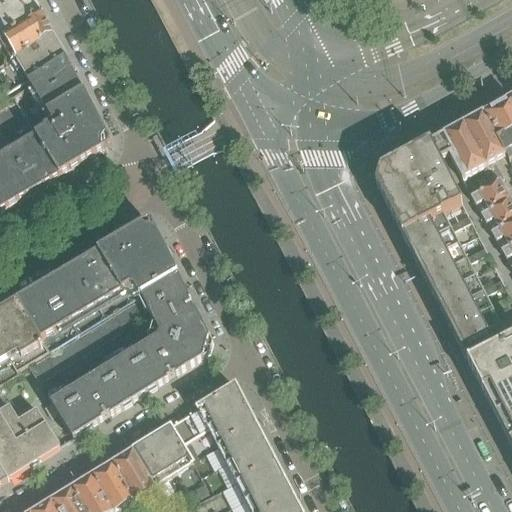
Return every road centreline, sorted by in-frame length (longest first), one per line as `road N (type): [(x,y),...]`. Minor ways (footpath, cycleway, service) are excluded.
road 1 (secondary): [(259,121),(463,511)]
road 2 (secondary): [(499,511),(330,190),(313,127)]
road 3 (residential): [(13,511),(251,366)]
road 4 (residential): [(148,174),(251,366)]
road 5 (tertiary): [(313,127),(387,118),(511,51)]
road 6 (residential): [(64,0),(148,174)]
road 7 (residential): [(0,289),(112,221),(148,174)]
road 8 (residential): [(148,174),(91,187),(0,240)]
road 9 (residential): [(251,366),(326,511)]
road 10 (secondary): [(196,0),(259,121)]
